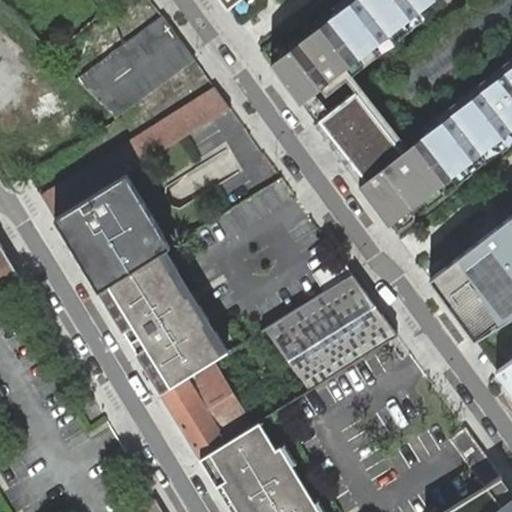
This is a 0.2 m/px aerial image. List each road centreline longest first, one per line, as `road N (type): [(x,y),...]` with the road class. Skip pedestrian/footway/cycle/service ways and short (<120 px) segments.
road 1 (residential): [(511,438),(184,0)]
road 2 (residential): [(0,205),(185,511)]
